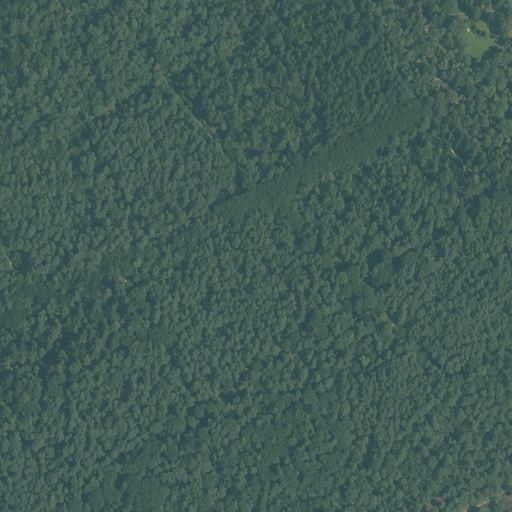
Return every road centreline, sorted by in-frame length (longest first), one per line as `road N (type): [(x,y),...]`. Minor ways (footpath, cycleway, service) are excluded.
road 1 (unknown): [(140,0),(144,27),(173,63),(172,80),(228,144),(256,192),(25,317),(0,344)]
road 2 (track): [(112,0),(115,19),(264,202),(451,392)]
road 3 (track): [(417,104),(268,186),(249,184),(31,303),(25,317)]
road 4 (track): [(66,511),(353,293)]
road 5 (track): [(323,0),(106,119),(51,140),(0,139)]
road 6 (track): [(511,329),(342,511)]
road 7 (unknown): [(96,511),(39,398),(0,364)]
road 8 (track): [(0,129),(29,66),(112,0)]
road 9 (track): [(492,187),(353,293)]
road 10 (track): [(348,0),(427,113)]
